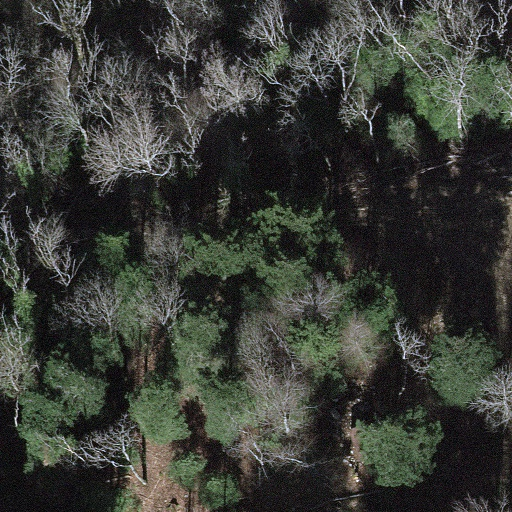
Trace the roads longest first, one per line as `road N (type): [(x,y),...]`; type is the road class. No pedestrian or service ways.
road 1 (track): [(0,241),(347,206),(484,210)]
road 2 (track): [(484,210),(506,340),(487,397),(422,511)]
